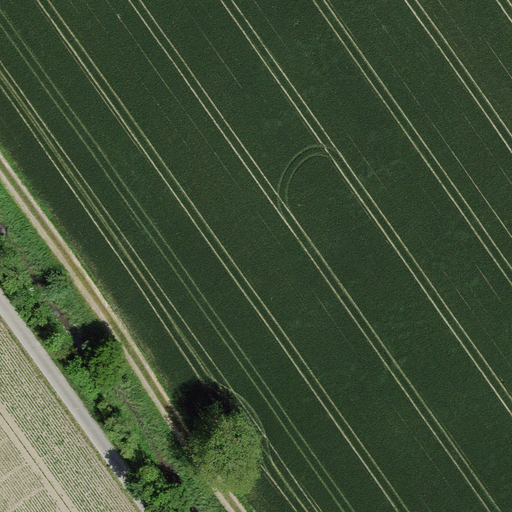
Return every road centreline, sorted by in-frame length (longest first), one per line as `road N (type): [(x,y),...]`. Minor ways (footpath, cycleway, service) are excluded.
road 1 (track): [(235,511),(0,164)]
road 2 (track): [(150,511),(0,300)]
